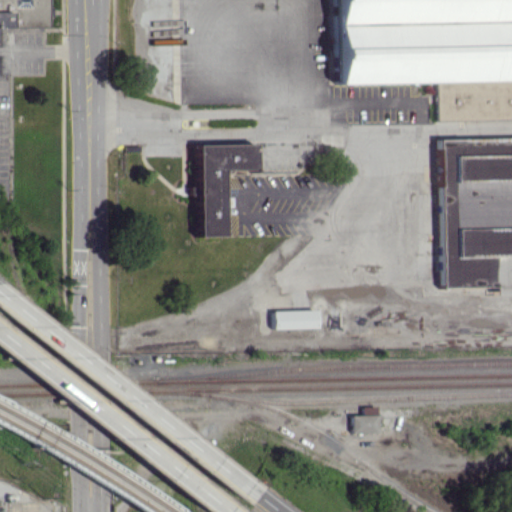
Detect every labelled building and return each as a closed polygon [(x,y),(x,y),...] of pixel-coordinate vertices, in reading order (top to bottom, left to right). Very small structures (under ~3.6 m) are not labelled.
[(0,0),(49,0),(50,25),(0,25),(0,0)] [(338,0),(511,0),(511,119),(442,122),(441,79),(340,81),(338,0)] [(442,140),(511,138),(511,291),(444,292),(442,140)] [(224,236),(200,236),(200,147),(256,147),(256,170),(224,170),(224,236)] [(275,312),(319,310),(320,330),(276,332),(275,312)] [(352,432),(378,433),(378,415),(352,414),(352,432)]
